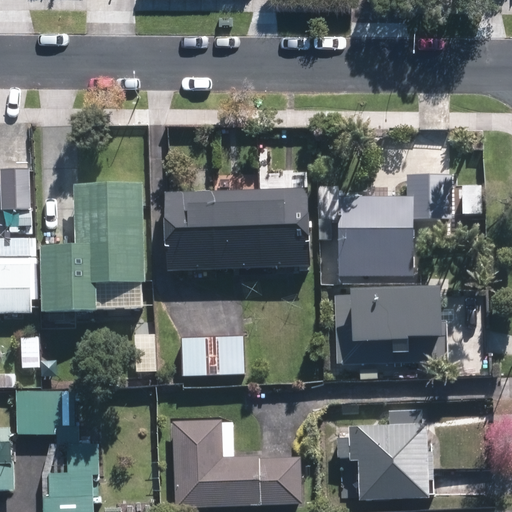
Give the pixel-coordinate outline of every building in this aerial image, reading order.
[(32,169),(3,169),(3,210),(20,210),(19,226),(35,225),(35,205),(32,205),(32,169)] [(456,221),(456,175),(411,176),(411,197),(342,198),(343,278),(419,277),(419,221),(456,221)] [(150,284),(148,184),(78,186),(80,248),(44,249),(46,313),(103,311),(103,285),(150,284)] [(171,272),(316,268),(314,188),(169,192),(171,272)] [(481,219),(482,188),(460,188),(459,218),(481,219)] [(334,220),(333,200),(319,200),(320,220),(334,220)] [(0,256),(37,257),(37,248),(37,239),(0,238),(0,256)] [(34,264),(0,264),(0,312),(35,313),(34,264)] [(452,365),(451,290),(360,292),(360,297),(338,297),(339,366),(452,365)] [(248,375),(248,336),(184,337),(185,376),(248,375)] [(40,370),(39,338),(21,339),(22,370),(40,370)] [(18,389),(19,426),(57,426),(57,443),(68,442),(69,472),(50,472),(50,495),(44,495),(44,511),(95,511),(94,475),(100,475),(99,443),(79,443),(78,423),(58,424),(58,388),(18,389)] [(427,426),(427,411),(394,412),(394,426),(353,427),(353,437),(340,437),(341,459),(353,458),(353,461),(363,461),(364,501),(434,500),(435,494),(470,493),(469,471),(434,472),(433,425),(427,426)] [(175,507),(304,503),(302,456),(261,457),(260,455),(223,456),(222,418),(172,419),(175,507)] [(0,487),(14,488),(13,428),(0,428),(0,487)]
